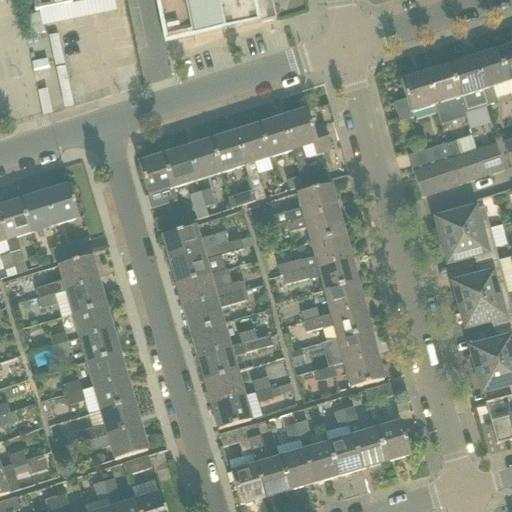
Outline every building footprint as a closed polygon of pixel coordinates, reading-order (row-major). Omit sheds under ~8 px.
[(32,0),(35,13),(72,5),(70,0),(86,0),(87,2),(96,0),(32,0)] [(271,0),(155,0),(164,45),(227,32),(227,31),(276,21),(271,0)] [(511,95),(511,47),(497,52),(510,96),(511,95)] [(497,52),(472,60),(488,108),(497,105),(496,101),(510,96),(497,52)] [(488,108),(472,60),(448,68),(459,101),(464,115),(488,108)] [(425,75),(435,108),(436,107),(441,126),(465,119),(464,115),(459,101),(448,68),(425,75)] [(425,75),(400,83),(406,101),(394,105),(400,124),(413,120),(411,115),(435,108),(425,75)] [(292,153),(293,153),(302,149),(312,146),(315,157),(332,152),(324,127),(313,131),(307,112),(282,120),(292,153)] [(267,161),(292,153),(282,120),(257,128),(267,161)] [(244,168),(245,168),(254,165),(267,161),(257,128),(234,135),(244,168)] [(220,176),(244,168),(234,135),(210,143),(220,176)] [(477,156),(476,156),(471,138),(445,146),(449,159),(451,158),(460,187),(485,179),(477,156)] [(511,141),(502,145),(511,170),(511,141)] [(196,183),(220,176),(210,143),(186,151),(196,183)] [(424,166),(437,162),(449,159),(445,146),(408,158),(412,170),(424,166)] [(495,149),(477,156),(485,179),(504,173),(495,149)] [(172,191),(196,183),(186,151),(162,158),(172,191)] [(138,166),(148,198),(172,191),(162,158),(138,166)] [(437,162),(447,192),(460,187),(451,158),(449,159),(437,162)] [(306,160),(296,163),(300,179),(300,178),(304,190),(314,187),(329,183),(325,171),(310,175),(306,160)] [(434,196),(447,192),(437,162),(424,166),(434,196)] [(412,170),(414,178),(421,200),(434,196),(424,166),(412,170)] [(248,180),(252,193),(255,203),(265,200),(258,177),(248,180)] [(300,178),(300,179),(287,183),(290,193),(304,190),(300,178)] [(337,212),(331,187),(296,197),(300,211),(257,223),(260,232),(267,231),(337,212)] [(53,228),(79,220),(68,188),(43,196),(53,228)] [(204,210),(205,210),(216,206),(211,191),(199,195),(204,210)] [(232,212),(255,203),(252,193),(228,201),(232,212)] [(204,210),(199,195),(190,197),(198,222),(208,219),(205,210),(204,210)] [(30,236),(53,228),(43,196),(19,203),(30,236)] [(20,253),(16,240),(30,236),(19,203),(0,209),(0,225),(5,243),(9,256),(14,270),(15,270),(17,277),(27,274),(21,252),(20,253)] [(490,230),(484,209),(436,222),(442,243),(490,230)] [(269,240),(306,230),(310,246),(344,237),(337,212),(267,231),(269,240)] [(153,221),(157,234),(183,226),(179,214),(153,221)] [(213,238),(197,242),(193,229),(162,238),(169,263),(228,246),(226,236),(214,239),(213,238)] [(498,263),(495,250),(490,230),(442,243),(448,265),(473,258),(476,269),(498,263)] [(310,246),(313,259),(278,268),(280,278),(283,278),(350,261),(344,237),(310,246)] [(64,262),(89,254),(85,242),(60,249),(64,262)] [(208,278),(225,273),(221,258),(243,252),(240,242),(228,246),(169,263),(176,287),(208,278)] [(53,265),(64,262),(60,249),(49,253),(53,265)] [(0,259),(4,273),(14,270),(9,256),(0,259)] [(39,266),(37,258),(28,260),(31,269),(39,266)] [(98,284),(91,259),(58,268),(63,284),(36,291),(39,301),(54,296),(54,297),(65,293),(98,284)] [(285,287),(319,279),(323,294),(357,285),(350,261),(283,278),(285,287)] [(479,279),(453,286),(459,308),(507,295),(498,263),(476,269),(479,279)] [(240,285),(212,292),(208,278),(176,287),(183,312),(242,294),(240,285)] [(105,307),(98,284),(65,293),(72,317),(105,307)] [(364,310),(357,285),(323,294),(329,317),(330,319),(364,310)] [(222,326),(218,312),(245,304),(242,294),(183,312),(190,336),(222,326)] [(459,308),(465,330),(490,323),(493,333),(511,328),(511,312),(507,295),(459,308)] [(57,307),(54,297),(54,296),(39,301),(41,311),(57,307)] [(79,341),(112,332),(105,307),(72,317),(79,341)] [(336,343),(370,334),(364,310),(330,319),(329,317),(319,319),(320,322),(304,326),(306,335),(332,328),(336,343)] [(303,324),(304,326),(320,322),(319,319),(317,311),(302,315),(304,324),(303,324)] [(222,326),(190,336),(197,359),(229,350),(222,326)] [(496,344),(471,351),(477,372),(511,362),(511,328),(493,333),(496,344)] [(86,366),(119,356),(112,332),(79,341),(86,366)] [(238,336),(241,346),(241,347),(257,342),(254,333),(238,336)] [(343,367),(377,358),(370,334),(336,343),(343,367)] [(53,349),(68,345),(65,335),(50,339),(53,349)] [(236,374),(232,359),(272,348),(270,339),(257,342),(241,347),(241,346),(229,350),(197,359),(204,384),(236,374)] [(71,355),(68,345),(53,349),(56,359),(71,355)] [(301,352),(290,355),(293,366),(304,363),(301,352)] [(93,389),(126,380),(119,356),(86,366),(93,389)] [(349,392),(383,383),(377,358),(343,367),(349,392)] [(511,362),(477,372),(482,394),(508,387),(511,397),(511,398),(511,397),(511,362)] [(332,369),(317,373),(320,384),(335,380),(332,369)] [(243,399),(236,374),(204,384),(211,408),(243,399)] [(126,380),(93,389),(100,413),(133,404),(126,380)] [(252,385),(255,395),(271,391),(267,380),(252,385)] [(67,397),(82,393),(79,382),(64,387),(67,397)] [(292,393),(290,386),(278,389),(280,396),(292,393)] [(393,398),(389,386),(364,393),(367,406),(393,398)] [(258,405),(274,401),(271,391),(255,395),(258,405)] [(82,393),(67,397),(70,408),(85,403),(82,393)] [(511,397),(511,398),(511,397),(506,399),(511,418),(490,423),(496,446),(511,441),(511,397)] [(211,408),(218,432),(250,423),(243,399),(211,408)] [(53,420),(48,404),(41,406),(46,423),(53,420)] [(81,446),(140,429),(133,404),(100,413),(104,427),(78,435),(79,438),(81,446)] [(0,408),(0,418),(10,415),(7,406),(0,408)] [(361,472),(385,465),(375,432),(361,436),(354,409),(344,412),(348,428),(351,439),(352,439),(361,472)] [(348,428),(344,412),(334,415),(338,431),(348,428)] [(0,430),(14,426),(10,415),(0,418),(0,430)] [(295,427),(300,442),(311,439),(306,423),(295,427)] [(410,457),(400,425),(375,432),(385,465),(410,457)] [(265,500),(289,493),(279,460),(267,463),(256,426),(244,430),(252,457),(265,500)] [(300,442),(295,427),(285,430),(290,445),(300,442)] [(84,456),(110,448),(115,463),(147,453),(140,429),(81,446),(84,456)] [(244,430),(219,437),(223,450),(238,445),(242,460),(252,457),(244,430)] [(403,433),(407,446),(415,444),(412,431),(403,433)] [(327,446),(337,479),(361,472),(352,439),(351,439),(327,446)] [(313,486),(303,453),(300,442),(290,445),(276,449),(279,460),(289,493),(313,486)] [(313,486),(337,479),(327,446),(303,453),(313,486)] [(27,463),(26,463),(23,453),(8,459),(11,467),(11,468),(27,463)] [(0,498),(7,496),(3,483),(29,474),(30,477),(48,472),(47,467),(43,457),(26,463),(27,463),(11,468),(11,467),(0,470),(0,498)] [(227,464),(233,483),(240,507),(265,500),(252,457),(242,460),(227,464)] [(127,478),(152,470),(148,458),(123,465),(127,478)] [(103,485),(108,500),(118,496),(114,482),(103,485)] [(108,500),(103,485),(94,488),(98,503),(108,500)] [(164,511),(160,496),(158,496),(135,503),(138,511),(164,511)] [(55,500),(58,511),(69,511),(70,511),(65,497),(55,500)] [(4,503),(6,511),(18,511),(19,511),(15,500),(4,503)] [(47,511),(58,511),(55,500),(45,503),(47,511)] [(111,511),(138,511),(135,503),(111,511)]
